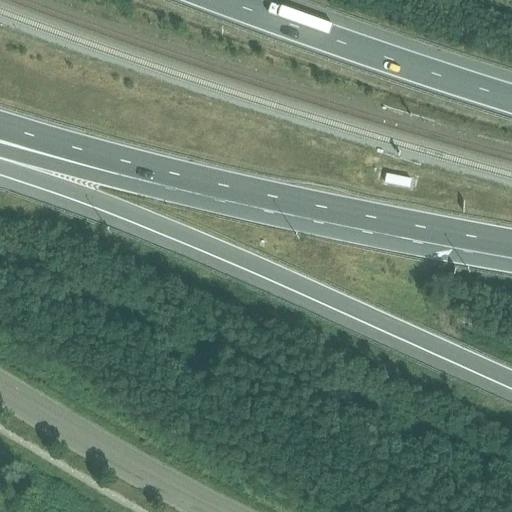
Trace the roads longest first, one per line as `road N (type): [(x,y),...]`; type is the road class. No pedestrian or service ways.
road 1 (motorway): [(0,156),(511,386)]
road 2 (motorway): [(107,157),(511,244)]
road 3 (motorway): [(511,101),(217,0)]
road 4 (tertiary): [(0,391),(210,511)]
